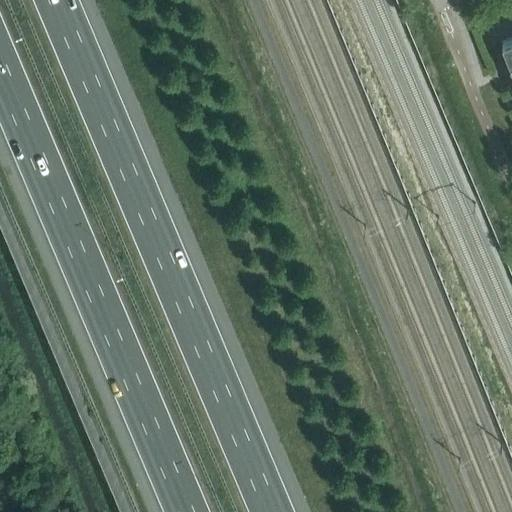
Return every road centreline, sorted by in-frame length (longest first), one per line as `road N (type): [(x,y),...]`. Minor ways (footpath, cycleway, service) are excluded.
road 1 (motorway): [(270,511),(56,0)]
road 2 (motorway): [(0,66),(186,511)]
